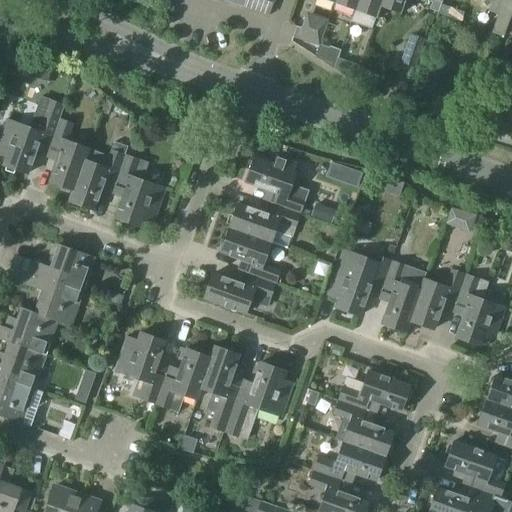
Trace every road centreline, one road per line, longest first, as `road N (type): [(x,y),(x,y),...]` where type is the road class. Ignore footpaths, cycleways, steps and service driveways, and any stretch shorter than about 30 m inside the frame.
road 1 (residential): [(170,263),(158,294),(304,343),(319,331),(438,373),(402,511)]
road 2 (unclassified): [(511,178),(249,91)]
road 3 (residential): [(249,91),(236,124),(214,135),(170,263)]
road 4 (residential): [(0,225),(6,207),(170,263)]
road 5 (unclassified): [(0,15),(114,53),(162,57)]
road 6 (residential): [(115,424),(102,455),(0,422)]
road 7 (unclassified): [(162,57),(124,31),(48,0)]
